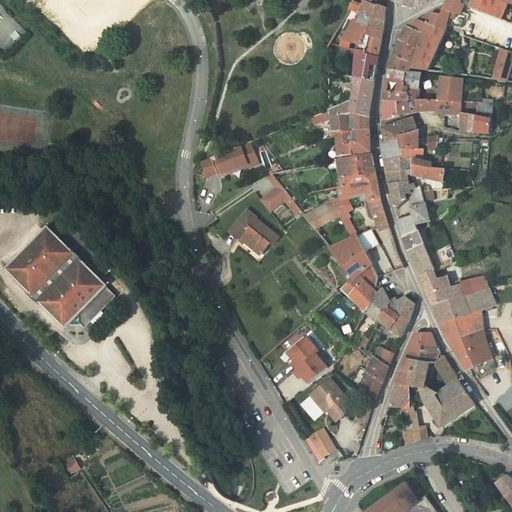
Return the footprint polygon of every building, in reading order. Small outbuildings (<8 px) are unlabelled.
[(418,6),(422,5),(428,0),(397,0),(397,4),(401,5),(414,8),(418,6)] [(449,0),(446,6),(441,7),(420,20),(410,25),(409,26),(425,33),(419,47),(413,64),(411,69),(412,69),(430,71),(446,30),(448,24),(463,27),(466,17),(461,16),(462,12),(459,11),(462,4),(465,6),(502,20),(502,19),(506,8),(508,3),(509,2),(505,0),(504,0),(503,0),(449,0)] [(364,1),(360,11),(386,20),(387,7),(377,5),(364,1)] [(414,8),(401,5),(399,12),(409,15),(419,10),(418,6),(414,8)] [(510,9),(506,8),(502,19),(511,23),(511,22),(511,17),(508,16),(510,9)] [(360,11),(356,21),(384,33),(385,28),(386,20),(360,11)] [(356,21),(355,21),(345,41),(359,46),(369,48),(371,37),(383,41),(384,33),(356,21)] [(401,40),(419,47),(425,33),(409,26),(401,40)] [(383,41),(371,37),(369,48),(368,51),(367,55),(379,57),(383,41)] [(413,64),(419,47),(401,40),(395,57),(413,64)] [(358,50),(341,46),(340,51),(358,55),(358,50)] [(509,81),(511,69),(511,52),(502,49),(495,79),(509,81)] [(358,55),(357,59),(367,61),(367,55),(368,51),(358,50),(358,55)] [(376,81),(379,57),(367,55),(367,61),(357,59),(356,78),(376,81)] [(411,69),(413,64),(395,57),(392,66),(390,69),(390,71),(412,74),(412,72),(412,69),(411,69)] [(404,88),(421,90),(423,74),(412,72),(412,74),(390,71),(388,82),(404,84),(404,88)] [(463,102),(464,94),(464,86),(465,79),(442,76),(440,97),(439,100),(463,102)] [(355,89),(373,93),(376,81),(356,78),(355,89)] [(419,100),(421,90),(404,88),(404,84),(388,82),(386,92),(401,93),(409,94),(411,100),(417,100),(419,100)] [(373,93),(355,89),(352,101),(351,114),(370,118),(371,118),(371,108),(372,102),(373,93)] [(386,92),(385,101),(399,102),(411,100),(409,94),(401,93),(386,92)] [(399,102),(400,116),(409,113),(417,111),(417,100),(411,100),(399,102)] [(461,132),(475,132),(477,116),(479,116),(479,102),(463,102),(439,100),(436,100),(419,100),(417,100),(417,111),(428,111),(436,111),(439,112),(441,114),(461,114),(461,132)] [(330,112),(334,132),(337,132),(352,131),(357,131),(371,130),(370,120),(370,118),(351,114),(352,101),(343,105),(330,110),(330,112)] [(400,116),(399,102),(385,101),(385,104),(385,119),(387,120),(388,119),(400,116)] [(479,116),(492,119),(494,103),(482,102),(481,102),(479,102),(479,116)] [(477,116),(475,132),(491,134),(492,119),(479,116),(477,116)] [(387,143),(420,132),(415,118),(413,118),(382,128),(385,137),(387,142),(387,143)] [(371,130),(357,131),(358,142),(352,142),(352,131),(337,132),(339,154),(339,157),(340,157),(372,152),(371,130)] [(403,157),(424,162),(424,149),(422,149),(420,149),(420,137),(420,132),(387,143),(387,142),(382,142),(385,159),(403,157)] [(439,136),(429,137),(431,154),(435,155),(439,138),(439,136)] [(251,143),(217,156),(224,173),(248,164),(249,168),(259,164),(251,143)] [(372,155),(338,160),(338,161),(342,178),(342,179),(376,173),(372,155)] [(217,156),(211,158),(217,172),(219,179),(249,168),(248,164),(224,173),(217,156)] [(415,175),(444,182),(446,169),(433,168),(434,164),(424,162),(403,157),(385,159),(390,185),(391,185),(410,182),(408,176),(407,171),(414,170),(415,175)] [(211,158),(201,162),(207,176),(217,172),(211,158)] [(334,162),(329,163),(333,180),(342,178),(338,161),(334,162)] [(271,173),(267,176),(277,189),(281,186),(271,173)] [(373,214),(377,213),(386,210),(382,198),(376,173),(342,179),(346,197),(332,203),(340,216),(353,209),(351,203),(349,199),(360,195),(367,193),(369,201),(373,214)] [(412,197),(413,197),(411,190),(417,189),(415,184),(410,185),(410,182),(391,185),(397,210),(412,197)] [(277,189),(262,201),(271,213),(285,201),(290,197),(281,186),(277,189)] [(417,189),(411,190),(413,197),(412,197),(415,207),(412,208),(414,216),(403,219),(399,220),(400,225),(403,233),(405,237),(420,231),(418,224),(431,221),(423,191),(422,188),(422,187),(417,189)] [(360,195),(349,199),(351,203),(361,199),(360,195)] [(285,201),(291,208),(295,204),(290,197),(285,201)] [(316,230),(340,216),(332,203),(306,217),(310,222),(316,230)] [(297,206),(292,209),(301,220),(306,217),(297,206)] [(386,210),(377,213),(382,230),(391,227),(386,210)] [(248,211),(230,233),(239,240),(242,236),(255,246),(253,249),(261,255),(271,243),(273,245),(279,237),(256,219),(257,218),(248,211)] [(47,228),(6,268),(6,271),(64,329),(67,329),(70,325),(72,324),(72,315),(79,315),(80,316),(80,323),(82,325),(84,327),(87,327),(92,322),(97,328),(108,317),(103,311),(116,298),(115,295),(107,287),(108,285),(50,227),(47,228)] [(372,229),(358,235),(366,252),(380,245),(372,229)] [(435,271),(436,270),(420,231),(405,237),(421,277),(435,271)] [(358,235),(331,249),(345,266),(355,280),(373,264),(366,252),(358,235)] [(242,236),(239,240),(244,244),(245,242),(253,249),(255,246),(242,236)] [(362,306),(366,312),(377,299),(378,294),(378,293),(380,291),(377,289),(380,277),(373,264),(355,280),(351,283),(343,290),(351,297),(359,304),(362,306)] [(355,280),(345,266),(341,270),(351,283),(355,280)] [(435,271),(421,277),(425,287),(429,294),(434,306),(451,301),(465,297),(490,289),(486,276),(478,278),(479,279),(462,283),(463,284),(453,287),(451,281),(450,277),(439,280),(435,271)] [(392,302),(384,288),(380,291),(378,293),(378,294),(377,299),(366,312),(379,320),(389,307),(392,303),(392,302)] [(493,307),(497,306),(490,289),(465,297),(451,301),(458,320),(483,311),(486,310),(493,307)] [(359,304),(351,297),(348,300),(355,308),(359,304)] [(406,297),(399,303),(402,316),(401,318),(411,322),(416,305),(417,304),(406,297)] [(389,307),(402,316),(399,303),(397,299),(392,302),(392,303),(389,307)] [(464,339),(458,320),(451,301),(434,306),(442,325),(444,329),(452,345),(464,339)] [(409,326),(411,322),(401,318),(402,316),(389,307),(379,320),(387,326),(392,330),(399,334),(403,337),(402,338),(404,339),(408,330),(407,330),(408,328),(409,326)] [(485,333),(484,324),(483,311),(458,320),(464,339),(479,332),(485,333)] [(72,324),(70,325),(82,325),(80,323),(80,316),(79,315),(72,315),(72,324)] [(494,359),(487,339),(485,333),(479,332),(464,339),(452,345),(461,358),(469,370),(494,359)] [(406,358),(415,360),(421,361),(422,348),(438,347),(435,338),(432,333),(416,334),(413,341),(406,358)] [(307,336),(288,352),(294,360),(291,362),(297,369),(294,372),(300,379),(303,376),(310,383),(329,367),(316,353),(319,350),(307,336)] [(370,340),(366,338),(362,347),(366,349),(370,340)] [(381,347),(376,357),(389,366),(395,354),(381,347)] [(421,361),(415,360),(410,386),(421,388),(426,388),(430,364),(435,363),(441,353),(438,347),(422,348),(421,361)] [(441,353),(435,363),(436,367),(449,387),(455,383),(452,379),(457,376),(446,359),(441,353)] [(389,366),(376,357),(369,371),(360,389),(376,400),(383,383),(389,366)] [(403,369),(397,384),(390,407),(403,408),(411,408),(411,406),(411,399),(410,386),(415,360),(406,358),(403,369)] [(476,404),(457,376),(452,379),(455,383),(449,387),(437,396),(441,402),(430,409),(443,427),(476,404)] [(330,414),(337,422),(355,407),(331,379),(313,394),(321,402),(322,401),(332,412),(330,414)] [(421,388),(425,402),(430,409),(441,402),(437,396),(426,388),(421,388)] [(321,402),(313,394),(302,404),(317,420),(328,411),(330,414),(332,412),(322,401),(321,402)] [(414,428),(421,427),(418,412),(416,412),(416,411),(415,407),(411,408),(414,428)] [(411,408),(403,408),(402,415),(405,417),(404,425),(405,430),(414,429),(414,428),(411,408)] [(428,438),(426,426),(421,427),(414,428),(414,429),(416,442),(424,439),(428,438)] [(324,429),(312,437),(324,457),(337,451),(324,429)] [(414,429),(405,430),(407,445),(416,442),(414,429)] [(331,454),(337,463),(344,458),(339,449),(337,451),(331,454)] [(65,463),(74,458),(72,455),(60,461),(66,472),(69,470),(65,463)] [(80,468),(74,458),(65,463),(69,470),(71,473),(80,468)] [(494,478),(498,483),(509,475),(502,471),(494,478)] [(498,483),(511,502),(511,477),(509,475),(498,483)] [(406,484),(367,511),(435,511),(430,505),(424,498),(419,501),(406,484)]
